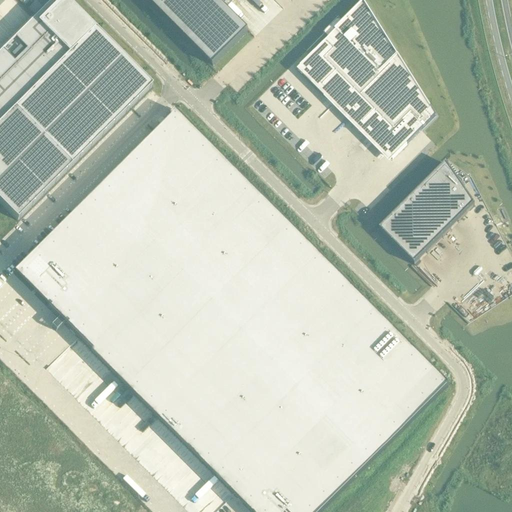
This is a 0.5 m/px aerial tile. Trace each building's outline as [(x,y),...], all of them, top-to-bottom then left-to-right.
[(54,0),(0,53),(0,204),(17,222),(151,88),(64,0),(54,0)] [(145,0),(213,67),(249,31),(225,9),(234,0),(145,0)] [(300,67),(297,71),(324,98),(328,95),(393,160),(436,117),(364,1),(342,23),(334,30),(336,32),(328,40),(300,67)] [(176,112),(13,275),(14,275),(15,274),(48,307),(47,308),(58,320),(51,328),(56,332),(63,325),(249,511),(322,511),(340,495),(436,399),(449,386),(419,356),(291,228),(200,137),(176,112)] [(446,164),(380,231),(414,266),(474,207),(446,164)]
